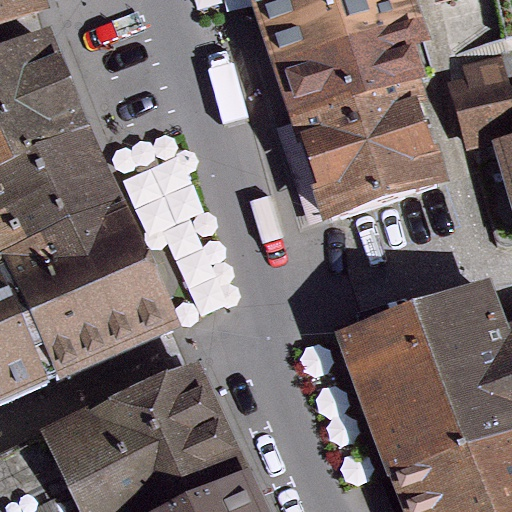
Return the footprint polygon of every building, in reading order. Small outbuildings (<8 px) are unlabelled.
[(0,0),(0,33),(45,22),(38,0),(0,0)] [(262,0),(254,3),(269,66),(424,26),(417,0),(262,0)] [(424,26),(269,66),(284,125),(440,85),(424,26)] [(0,197),(100,156),(54,52),(0,74),(0,197)] [(501,66),(457,78),(476,148),(496,142),(511,137),(511,95),(509,96),(501,66)] [(440,85),(284,125),(319,230),(466,181),(440,85)] [(511,137),(496,142),(511,202),(511,137)] [(0,197),(0,233),(115,190),(100,156),(0,197)] [(115,190),(0,233),(0,280),(130,227),(115,190)] [(0,280),(0,417),(60,393),(182,345),(178,335),(130,227),(0,280)] [(511,339),(492,284),(340,340),(394,487),(511,444),(511,339)] [(211,511),(251,495),(197,384),(0,459),(0,511),(211,511)] [(511,444),(394,487),(408,511),(485,511),(511,501),(511,444)] [(259,511),(251,495),(211,511),(259,511)] [(511,511),(511,501),(485,511),(511,511)]
